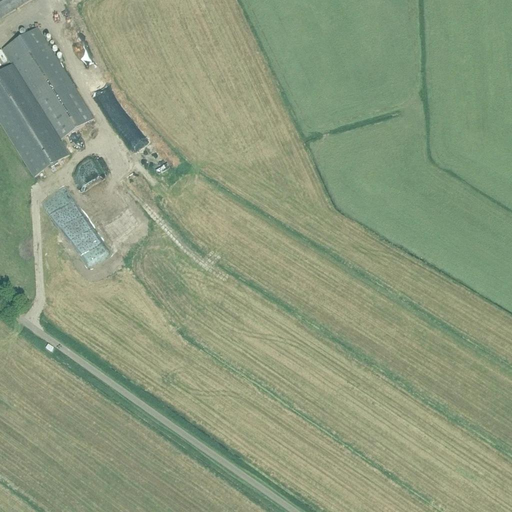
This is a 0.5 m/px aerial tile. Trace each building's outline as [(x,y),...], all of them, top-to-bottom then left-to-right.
[(0,0),(0,19),(1,20),(33,0),(0,0)] [(51,0),(56,22),(69,20),(64,0),(51,0)] [(3,52),(12,67),(0,73),(0,126),(34,180),(70,157),(61,142),(94,121),(37,31),(3,52)] [(148,142),(122,108),(108,118),(134,152),(148,142)] [(83,140),(89,146),(103,133),(97,126),(83,140)] [(115,183),(130,174),(111,140),(101,146),(103,149),(98,153),(115,183)]
